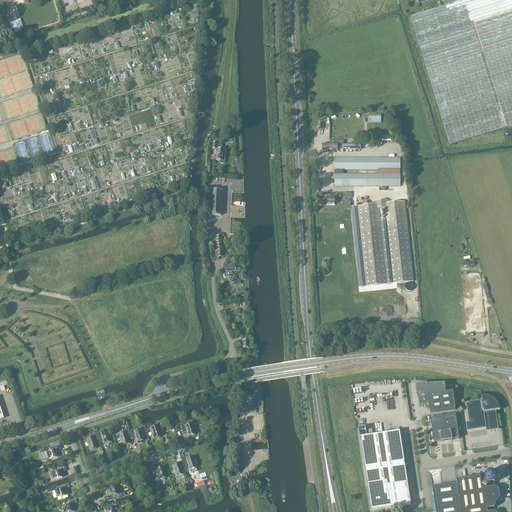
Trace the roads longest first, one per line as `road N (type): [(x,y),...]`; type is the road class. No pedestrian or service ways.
road 1 (primary): [(322,442),(290,0)]
road 2 (tertiary): [(511,371),(402,356),(316,363)]
road 3 (unclassified): [(208,177),(207,254),(231,355)]
road 4 (tertiary): [(159,395),(316,363)]
road 5 (unclassified): [(419,422),(425,464),(511,452)]
